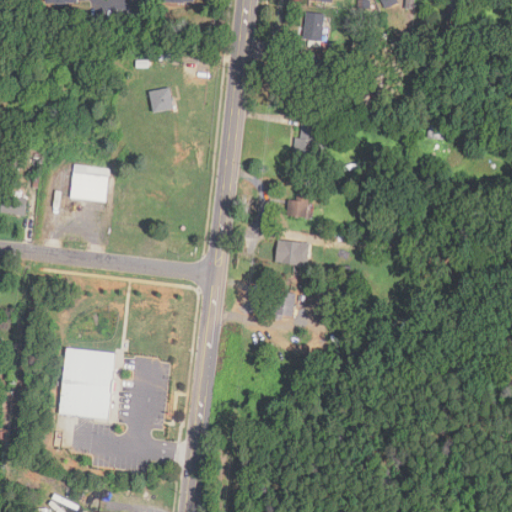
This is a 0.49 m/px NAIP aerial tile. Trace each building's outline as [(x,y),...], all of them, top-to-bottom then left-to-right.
[(380,0),(384,8),(400,3),(398,0),(380,0)] [(322,40),(324,13),(306,12),(304,38),(322,40)] [(304,59),(304,80),(325,80),(325,59),(304,59)] [(150,91),(153,112),(173,109),(170,88),(150,91)] [(302,137),(294,137),(294,162),(319,162),(320,123),(302,123),(302,137)] [(445,125),(428,125),(428,139),(445,139),(445,125)] [(71,197),(104,202),(108,176),(74,171),(71,197)] [(297,200),(288,199),(288,216),(308,216),(309,191),(297,191),(297,200)] [(1,213),(26,214),(26,197),(2,196),(1,213)] [(302,243),(283,241),(281,263),(299,265),(302,243)] [(294,319),(296,293),(276,292),(274,318),(294,319)] [(64,345),(57,412),(107,417),(114,351),(64,345)]
